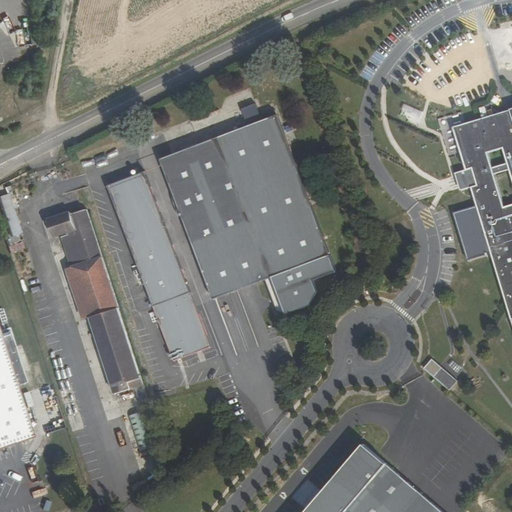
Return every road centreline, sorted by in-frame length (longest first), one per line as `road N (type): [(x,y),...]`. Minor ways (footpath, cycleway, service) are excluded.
road 1 (unknown): [(269,369),(237,365),(157,175),(140,164),(111,170),(102,191),(162,360)]
road 2 (primary): [(342,0),(0,168)]
road 3 (unclassified): [(421,232),(407,202),(378,176),(364,135),(374,83),(410,39),(465,7),(511,1)]
road 4 (unclassified): [(31,218),(127,511)]
road 5 (unclassified): [(232,511),(341,374)]
road 6 (track): [(77,0),(58,137)]
